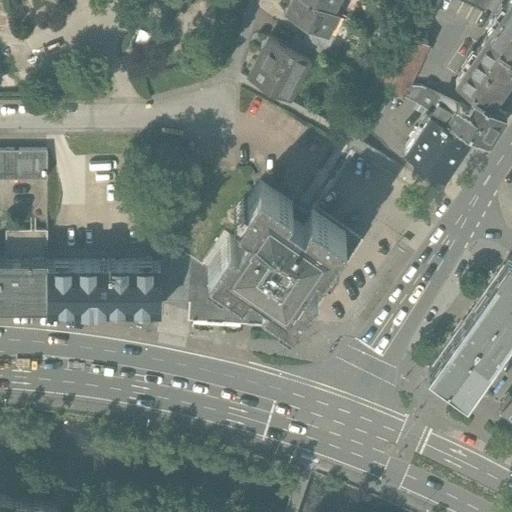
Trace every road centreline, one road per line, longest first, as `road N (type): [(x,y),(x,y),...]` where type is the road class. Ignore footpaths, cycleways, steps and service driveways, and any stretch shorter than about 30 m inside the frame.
road 1 (primary): [(0,361),(184,379),(330,422)]
road 2 (tertiary): [(330,422),(464,210)]
road 3 (residential): [(0,117),(211,108)]
road 4 (primary): [(511,499),(413,447),(330,422)]
road 5 (primary): [(330,422),(375,456),(490,511)]
